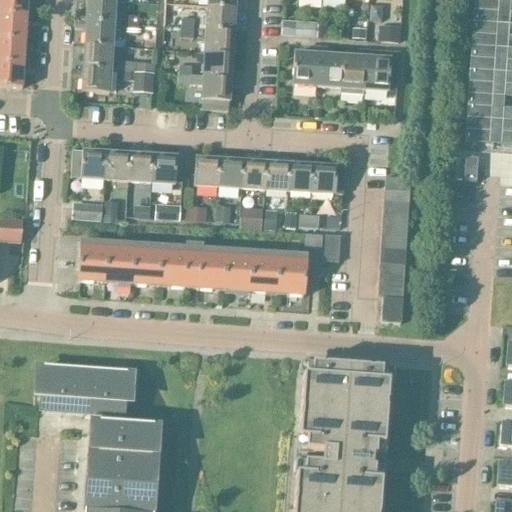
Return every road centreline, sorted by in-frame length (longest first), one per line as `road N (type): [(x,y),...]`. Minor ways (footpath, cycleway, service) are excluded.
road 1 (residential): [(41,321),(478,355),(466,511)]
road 2 (residential): [(353,322),(358,150),(248,140)]
road 3 (residential): [(54,129),(248,140)]
road 4 (residential): [(41,321),(54,129)]
road 5 (residential): [(248,140),(256,0)]
